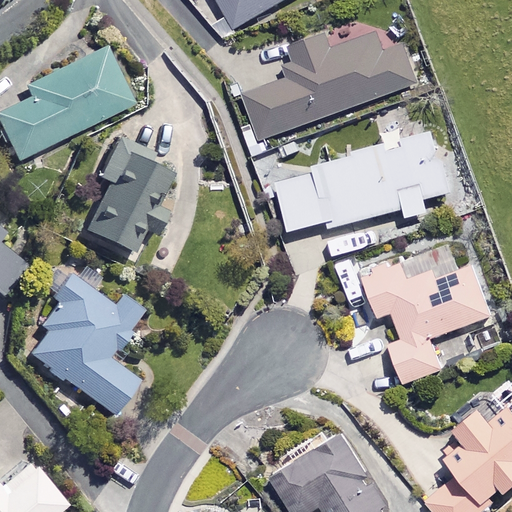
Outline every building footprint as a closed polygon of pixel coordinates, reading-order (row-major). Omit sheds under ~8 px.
[(281,0),(216,0),(233,28),(281,0)] [(287,45),(291,56),(276,62),(283,80),(242,94),(258,139),(416,83),(394,19),(328,43),(324,32),(287,45)] [(128,103),(99,46),(22,85),(27,96),(0,109),(0,132),(14,160),(128,103)] [(448,193),(430,130),(307,166),(309,173),(273,184),(287,231),(324,220),(327,229),(401,208),(404,218),(426,212),(422,200),(448,193)] [(145,152),(110,136),(93,174),(103,179),(80,230),(130,253),(166,174),(140,163),(145,152)] [(0,236),(2,234),(0,232),(0,295),(24,264),(0,245),(0,236)] [(415,280),(407,260),(358,278),(373,318),(389,311),(400,339),(386,345),(400,383),(439,369),(428,339),(491,315),(471,260),(415,280)] [(111,306),(65,276),(37,319),(45,324),(25,356),(112,413),(135,377),(105,358),(137,309),(117,296),(111,306)] [(432,511),(472,511),(498,491),(501,494),(511,484),(511,412),(511,411),(511,410),(511,389),(505,381),(447,429),(458,442),(439,459),(452,475),(422,499),(432,511)] [(363,475),(336,433),(266,477),(288,511),(304,511),(317,504),(321,511),(378,511),(357,478),(363,475)] [(0,511),(47,511),(59,502),(21,459),(0,477),(0,511)]
